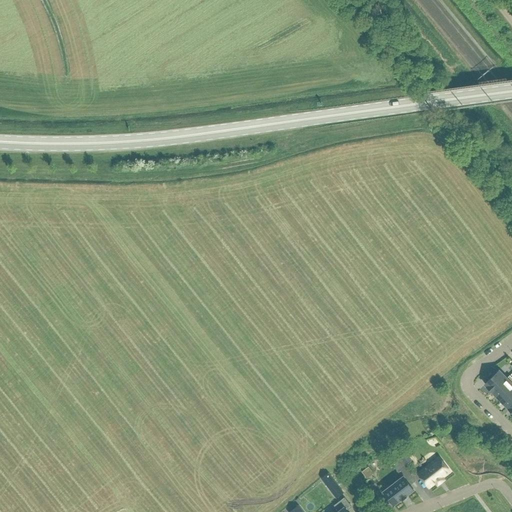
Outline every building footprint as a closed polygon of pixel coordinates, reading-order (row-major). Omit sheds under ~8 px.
[(499,371),(485,384),(492,392),(506,378),(499,371)] [(506,378),(492,392),(500,400),(511,387),(511,377),(510,375),(506,378)] [(511,403),(511,387),(500,400),(508,407),(511,403)] [(439,458),(418,474),(428,487),(449,471),(439,458)] [(375,461),(361,471),(367,479),(380,468),(375,461)] [(403,477),(384,491),(394,505),(400,500),(401,500),(407,495),(414,489),(407,481),(413,477),(404,466),(398,470),(403,477)] [(335,483),(329,488),(336,498),(343,493),(335,483)] [(339,511),(338,511),(348,511),(347,510),(352,507),(344,497),(334,505),(339,511)]
